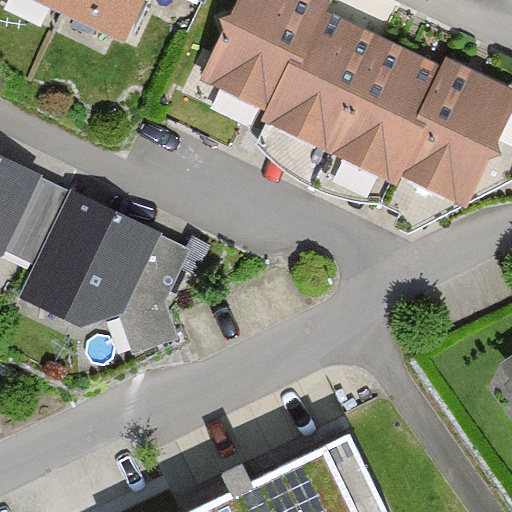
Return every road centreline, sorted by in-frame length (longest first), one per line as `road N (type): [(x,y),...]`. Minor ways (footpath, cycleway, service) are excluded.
road 1 (residential): [(0,111),(133,175),(214,178),(351,240),(402,281)]
road 2 (residential): [(0,466),(402,281)]
road 3 (residential): [(402,281),(511,231)]
